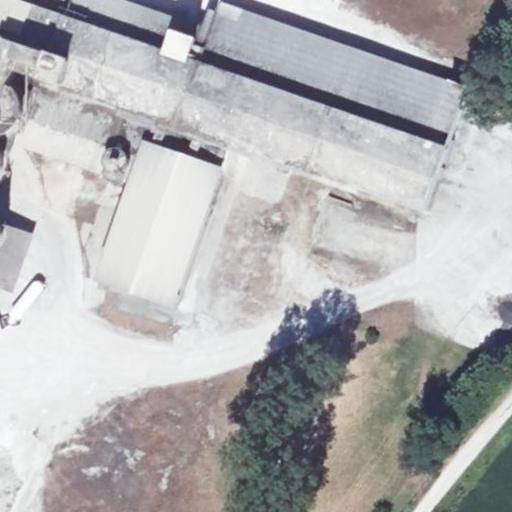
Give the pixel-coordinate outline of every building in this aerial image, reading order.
[(0,0),(0,79),(16,87),(18,80),(45,89),(25,150),(145,191),(141,203),(214,230),(244,145),(352,185),(348,198),(383,211),(388,197),(429,214),(450,158),(67,18),(73,0),(0,0)] [(73,0),(67,18),(450,158),(468,109),(223,20),(218,34),(119,0),(73,0)] [(20,93),(16,87),(0,79),(0,129),(7,128),(13,123),(18,118),(21,109),(22,100),(20,93)] [(185,305),(214,230),(141,203),(115,281),(185,305)] [(33,236),(25,233),(0,225),(0,226),(2,228),(3,237),(3,247),(0,249),(0,291),(2,292),(12,297),(33,236)]
